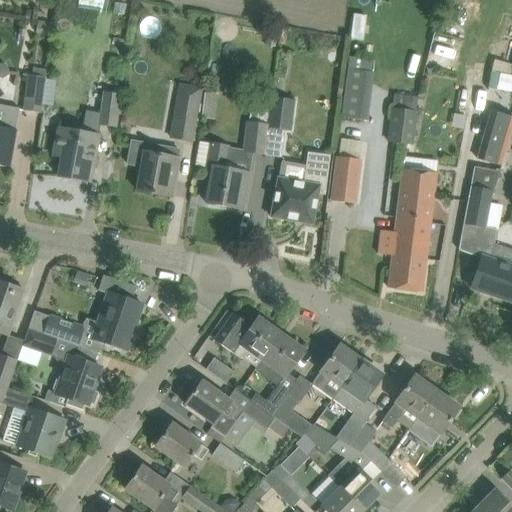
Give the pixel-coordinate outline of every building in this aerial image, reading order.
[(354,13),(350,38),(362,40),(366,15),(354,13)] [(37,26),(36,34),(49,36),(50,28),(51,26),(37,24),(37,26)] [(267,29),(265,46),(276,47),(278,31),(267,29)] [(328,53),(327,58),(330,62),(335,62),(339,59),(339,55),(336,51),(332,51),(328,53)] [(29,76),(24,112),(41,114),(42,107),(46,80),(46,78),(47,69),(33,67),(32,76),(29,76)] [(348,68),(342,118),(367,121),(374,72),(348,68)] [(511,76),(492,73),(486,107),(508,111),(511,111),(511,76)] [(205,92),(201,118),(215,120),(219,94),(205,92)] [(100,112),(99,124),(101,124),(116,126),(118,114),(120,95),(103,93),(100,112)] [(271,105),(265,154),(280,156),(283,130),(290,131),(295,99),(270,95),(269,105),(271,105)] [(390,143),(413,146),(418,97),(396,95),(390,143)] [(0,165),(9,167),(13,148),(19,117),(20,107),(0,103),(0,165)] [(252,152),(265,154),(271,105),(269,105),(252,103),(249,123),(247,122),(243,150),(243,151),(252,152)] [(58,136),(54,156),(62,158),(58,176),(90,182),(94,162),(99,134),(101,124),(99,124),(100,112),(86,110),(83,131),(59,127),(58,136)] [(511,117),(491,112),(477,158),(502,166),(511,132),(511,117)] [(176,113),(172,138),(192,141),(196,117),(176,113)] [(338,157),(337,157),(332,201),(355,204),(361,160),(360,160),(362,141),(341,139),(338,157)] [(132,140),(128,164),(142,166),(141,168),(141,171),(137,191),(171,197),(175,177),(178,157),(180,149),(132,140)] [(207,203),(236,208),(238,196),(244,197),(249,172),(226,168),(230,147),(211,143),(207,168),(213,169),(210,183),(206,185),(204,196),(207,199),(207,203)] [(274,201),(271,217),(287,220),(287,218),(311,222),(316,193),(319,193),(325,194),(327,174),(329,156),(309,153),(307,166),(305,182),(280,178),(280,180),(279,181),(276,201),(274,201)] [(403,169),(397,217),(431,221),(436,173),(438,161),(404,157),(403,169)] [(464,222),(459,250),(482,256),(478,269),(471,288),(511,301),(511,249),(494,244),(494,243),(497,229),(488,227),(487,227),(493,192),(471,187),(464,222)] [(397,217),(389,288),(422,292),(431,221),(397,217)] [(93,339),(108,344),(127,350),(143,304),(132,300),(137,286),(104,275),(98,290),(108,294),(93,339)] [(0,331),(8,335),(9,335),(19,309),(25,290),(0,281),(0,331)] [(234,314),(214,340),(223,346),(231,352),(234,354),(240,358),(241,357),(248,348),(264,360),(282,334),(258,317),(251,327),(242,320),(234,314)] [(51,316),(44,335),(56,339),(78,346),(84,327),(51,316)] [(25,340),(23,344),(42,350),(51,353),(56,339),(44,335),(28,330),(25,340)] [(264,360),(256,370),(279,386),(304,350),(282,334),(264,360)] [(328,361),(311,384),(332,399),(360,360),(339,345),(328,361)] [(0,354),(0,384),(9,387),(18,361),(0,354)] [(56,380),(53,389),(57,392),(56,394),(69,398),(67,404),(84,410),(84,409),(83,409),(85,404),(85,403),(88,405),(89,405),(90,402),(94,404),(98,392),(94,391),(97,382),(96,382),(101,367),(82,361),(74,357),(69,356),(64,369),(61,380),(56,380)] [(234,372),(231,369),(214,358),(206,369),(226,384),(234,372)] [(360,360),(332,399),(353,414),(350,419),(362,428),(363,428),(365,424),(377,407),(366,399),(371,392),(382,376),(361,361),(360,360)] [(414,375),(381,421),(392,430),(404,412),(416,421),(418,419),(438,392),(414,375)] [(214,424),(211,427),(226,437),(243,413),(244,411),(202,381),(186,404),(214,424)] [(0,400),(4,402),(9,388),(9,387),(0,384),(0,400)] [(416,421),(409,431),(431,447),(432,446),(459,408),(438,392),(418,419),(416,421)] [(260,409),(266,401),(257,394),(251,402),(260,409)] [(288,394),(271,417),(274,419),(275,420),(283,425),(301,438),(302,439),(315,426),(315,425),(314,424),(313,425),(293,412),(291,410),(298,401),(288,394)] [(251,402),(244,411),(252,416),(268,428),(274,419),(271,417),(260,409),(251,402)] [(11,416),(3,441),(16,446),(32,451),(50,457),(51,456),(50,456),(57,435),(58,435),(61,436),(66,420),(63,419),(45,413),(30,408),(29,408),(25,420),(11,416)] [(155,446),(172,458),(184,466),(193,453),(201,459),(208,449),(172,423),(155,446)] [(362,428),(349,446),(360,453),(369,440),(375,432),(366,425),(365,424),(363,428),(362,428)] [(330,448),(338,440),(331,436),(315,425),(315,426),(302,439),(301,438),(297,445),(299,447),(305,453),(314,443),(325,454),(330,448)] [(220,444),(212,456),(236,472),(244,461),(220,444)] [(299,447),(281,465),(289,473),(292,476),(310,458),(305,453),(299,447)] [(347,458),(339,466),(351,478),(341,488),(363,510),(381,492),(367,478),(361,471),(359,470),(347,458)] [(389,459),(380,471),(382,473),(397,487),(406,477),(392,463),(389,459)] [(0,505),(11,509),(26,472),(0,462),(0,505)] [(272,472),(281,480),(289,473),(280,464),(272,472)] [(142,466),(125,489),(154,509),(151,511),(172,511),(178,505),(177,504),(172,501),(179,492),(164,482),(158,477),(142,466)] [(511,471),(510,470),(501,479),(511,490),(511,471)] [(272,472),(264,481),(271,487),(292,507),(300,499),(281,480),(272,472)] [(202,511),(227,511),(191,486),(183,498),(202,511)] [(341,489),(323,507),(328,511),(361,511),(363,510),(341,488),(341,489)] [(511,511),(511,507),(495,490),(476,508),(480,511),(511,511)] [(225,497),(220,503),(232,511),(240,500),(233,495),(225,497)] [(247,501),(240,509),(243,511),(250,511),(254,507),(258,504),(251,498),(247,501)]
